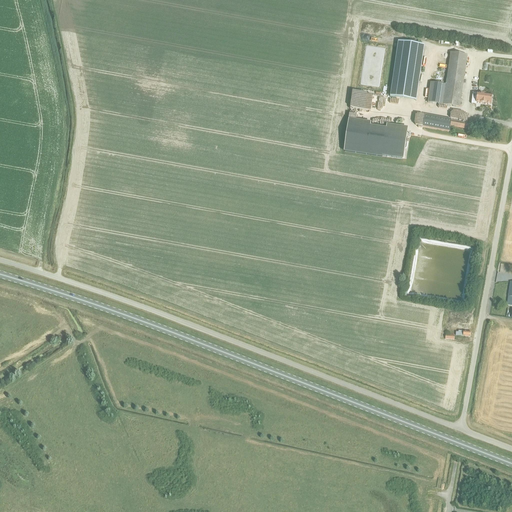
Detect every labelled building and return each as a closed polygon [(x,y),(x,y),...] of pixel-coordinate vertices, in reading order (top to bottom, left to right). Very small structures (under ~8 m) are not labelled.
[(398,43),(392,82),(418,86),(424,47),(398,43)] [(366,46),(361,87),(381,89),(383,67),(378,66),(377,70),(372,69),(374,47),(366,46)] [(451,53),(446,85),(443,105),(460,108),(467,56),(451,53)] [(443,105),(446,85),(431,83),(428,103),(443,105)] [(484,94),(473,93),(471,104),(476,105),(477,103),(491,105),(492,95),(485,94),(486,93),(484,93),(484,94)] [(425,115),(422,127),(449,132),(450,127),(451,120),(425,115)] [(349,125),(346,151),(402,159),(406,133),(349,125)]
